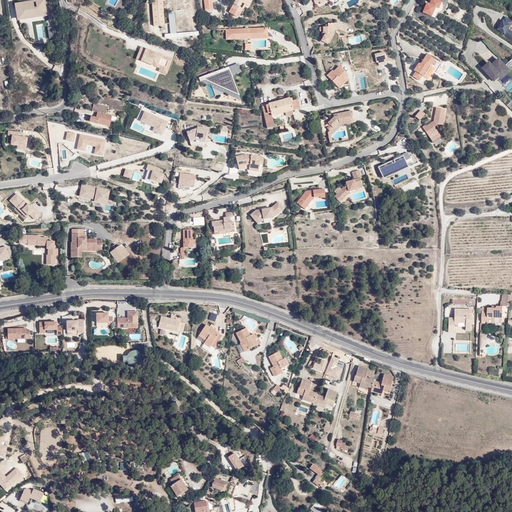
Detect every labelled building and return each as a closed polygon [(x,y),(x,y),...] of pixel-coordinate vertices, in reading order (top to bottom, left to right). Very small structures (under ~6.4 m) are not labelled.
[(32,18),(46,15),(44,3),(47,3),(46,0),(36,0),(37,1),(38,5),(30,7),(29,2),(16,5),(19,19),(31,17),(32,18)] [(152,27),(164,26),(162,0),(160,0),(151,1),(152,27)] [(243,3),(244,0),(234,0),(230,7),(238,13),(243,3)] [(426,3),(423,12),(432,16),(436,7),(439,8),(441,2),(435,0),(431,0),(429,4),(426,3)] [(511,30),(509,29),(511,24),(511,20),(505,16),(497,30),(511,39),(511,30)] [(332,29),(335,29),(338,29),(338,21),(328,22),(328,24),(322,25),(323,31),(325,33),(320,40),(326,43),(327,42),(328,42),(332,37),(328,36),(332,29)] [(256,29),(237,30),(237,38),(250,38),(249,35),(265,34),(272,34),(272,33),(265,30),(267,27),(261,28),(261,26),(256,26),(256,29)] [(237,38),(237,30),(225,31),(226,40),(238,40),(237,38)] [(141,60),(161,68),(162,66),(168,68),(172,59),(141,47),(139,52),(144,54),(141,60)] [(420,62),(429,68),(435,72),(442,60),(436,56),(434,59),(426,53),(420,62)] [(493,83),(496,80),(508,93),(511,89),(511,80),(506,74),(509,72),(497,58),(490,64),(488,62),(480,69),(493,83)] [(420,62),(418,61),(415,67),(416,68),(412,75),(419,80),(423,75),(424,77),(429,68),(420,62)] [(239,65),(238,63),(208,74),(209,76),(226,70),(228,74),(230,73),(229,69),(239,65)] [(232,92),(237,90),(232,75),(242,72),(239,65),(229,69),(230,73),(228,74),(226,70),(209,76),(208,74),(199,78),(200,81),(205,80),(209,78),(211,83),(217,81),(218,86),(223,84),(225,89),(230,87),(232,92)] [(161,68),(159,72),(166,74),(168,68),(162,66),(161,68)] [(337,86),(344,80),(343,79),(348,74),(340,66),(335,70),(334,69),(328,76),(330,78),(333,75),(336,78),(333,82),(337,86)] [(239,95),(237,90),(232,92),(230,87),(225,89),(223,84),(218,86),(217,81),(211,83),(209,78),(205,80),(222,88),(239,95)] [(346,82),(344,80),(337,86),(340,89),(346,82)] [(283,97),(278,98),(278,101),(268,104),(269,105),(263,106),(268,128),(275,126),(273,115),(301,108),(298,99),(290,101),(289,98),(283,99),(283,97)] [(92,110),(98,111),(96,117),(91,115),(89,121),(109,126),(110,122),(112,115),(106,113),(108,106),(94,102),(92,110)] [(443,110),(434,107),(429,119),(430,120),(424,125),(423,124),(420,126),(431,139),(439,134),(431,125),(434,123),(439,125),(442,114),(443,110)] [(351,122),(350,109),(341,110),(341,113),(336,114),(327,121),(329,124),(326,127),(329,130),(327,131),(329,141),(332,140),(331,131),(341,123),(351,122)] [(419,110),(413,115),(417,119),(423,115),(419,110)] [(144,130),(153,134),(154,131),(162,135),(168,122),(145,112),(139,124),(145,127),(144,130)] [(210,126),(199,124),(199,126),(188,129),(193,144),(197,142),(201,142),(208,143),(208,138),(207,138),(207,134),(209,135),(210,126)] [(20,133),(9,131),(8,135),(12,136),(11,145),(18,146),(17,149),(25,150),(27,138),(19,137),(20,133)] [(75,134),(67,132),(66,140),(73,142),(75,134)] [(96,146),(95,154),(102,155),(105,141),(81,135),(77,149),(85,151),(86,144),(96,146)] [(257,157),(257,153),(247,151),(236,154),(238,165),(248,163),(248,169),(261,171),(262,165),(259,165),(260,158),(257,157)] [(403,156),(407,164),(412,162),(410,158),(407,152),(402,154),(403,156)] [(403,156),(391,161),(393,163),(394,163),(396,169),(396,170),(407,165),(407,164),(403,156)] [(380,168),(383,176),(396,170),(396,169),(394,163),(393,163),(391,161),(384,164),(384,166),(380,168)] [(148,165),(146,170),(148,170),(145,180),(150,181),(151,180),(156,181),(161,183),(163,175),(158,174),(160,169),(148,165)] [(126,169),(124,176),(130,178),(132,171),(126,169)] [(335,193),(341,198),(348,189),(361,186),(358,177),(359,176),(357,169),(350,171),(352,178),(347,180),(344,181),(345,185),(342,185),(340,188),(336,186),(332,191),(335,193)] [(134,172),(132,179),(139,181),(141,174),(134,172)] [(180,173),(178,188),(189,190),(189,187),(192,187),(193,186),(194,186),(195,175),(180,173)] [(417,181),(405,183),(406,189),(418,187),(417,181)] [(96,197),(95,201),(105,203),(108,191),(96,189),(95,191),(93,190),(93,188),(88,187),(88,191),(82,190),(80,196),(93,198),(93,196),(96,197)] [(310,188),(308,188),(308,191),(302,192),(294,201),(300,205),(307,197),(309,199),(312,197),(317,196),(317,198),(323,197),(322,188),(310,190),(310,188)] [(30,214),(35,220),(41,214),(35,208),(34,210),(30,206),(24,200),(24,201),(17,194),(10,201),(17,208),(19,206),(28,216),(30,214)] [(302,208),(309,199),(307,197),(300,205),(302,208)] [(285,209),(279,201),(271,207),(255,210),(250,215),(257,224),(261,222),(263,222),(264,219),(273,218),(285,209)] [(17,208),(27,217),(28,216),(19,206),(17,208)] [(227,215),(230,215),(230,210),(223,211),(223,215),(220,215),(220,218),(209,220),(210,225),(211,225),(212,231),(231,228),(231,220),(228,221),(227,215)] [(188,227),(180,226),(178,245),(191,246),(191,238),(188,237),(188,227)] [(79,257),(79,248),(97,248),(97,250),(97,251),(102,251),(102,240),(87,240),(87,234),(84,234),(84,230),(72,230),(72,243),(71,243),(71,257),(79,257)] [(19,235),(19,243),(28,244),(28,241),(37,242),(37,245),(46,245),(46,249),(48,249),(48,255),(47,255),(47,264),(55,264),(55,255),(58,255),(58,249),(54,249),(55,242),(47,241),(47,238),(40,238),(37,238),(37,236),(19,235)] [(125,249),(123,251),(120,246),(111,253),(118,264),(129,255),(125,249)] [(5,247),(0,248),(0,260),(8,258),(5,247)] [(97,248),(79,248),(79,257),(82,257),(82,250),(97,250),(97,248)] [(511,293),(503,293),(502,304),(507,305),(511,305),(511,293)] [(507,305),(502,304),(499,304),(499,307),(495,307),(492,307),(492,311),(486,310),(485,323),(498,324),(498,316),(506,317),(507,305)] [(463,313),(463,308),(457,308),(457,318),(451,317),(451,324),(457,325),(462,325),(462,322),(468,323),(468,330),(474,330),(475,313),(463,313)] [(117,318),(117,328),(137,328),(137,312),(128,312),(128,318),(117,318)] [(210,312),(208,320),(215,322),(217,314),(210,312)] [(96,313),(96,323),(108,323),(108,325),(112,325),(112,317),(108,317),(108,313),(96,313)] [(159,320),(158,315),(151,315),(151,323),(155,323),(155,321),(159,320)] [(179,332),(182,322),(182,320),(177,319),(176,321),(162,318),(160,328),(162,328),(167,329),(179,332)] [(78,332),(83,331),(83,319),(67,319),(67,328),(78,328),(78,332)] [(39,322),(40,332),(45,332),(45,330),(57,330),(57,335),(62,335),(62,326),(57,326),(57,322),(39,322)] [(205,325),(200,336),(207,340),(206,342),(205,344),(211,348),(220,333),(205,325)] [(30,339),(30,330),(26,330),(26,328),(7,329),(8,339),(30,339)] [(248,337),(245,330),(234,335),(240,345),(236,348),(240,355),(257,346),(253,340),(255,339),(252,335),(248,337)] [(223,335),(220,333),(211,348),(215,349),(223,335)] [(292,346),(293,348),(295,346),(290,339),(284,343),(289,349),(292,346)] [(125,355),(124,360),(129,360),(130,364),(133,367),(138,368),(141,366),(145,363),(146,358),(146,354),(144,351),(140,349),(136,349),(131,350),(129,355),(125,355)] [(282,360),(277,351),(269,356),(275,367),(271,369),(276,377),(280,374),(278,371),(289,365),(285,358),(282,360)] [(246,364),(242,359),(237,363),(240,367),(246,364)] [(370,390),(371,383),(372,379),(369,378),(369,379),(363,378),(364,370),(354,368),(352,383),(358,384),(357,389),(366,391),(367,389),(370,390)] [(375,384),(371,383),(370,390),(370,392),(374,393),(374,390),(383,392),(383,391),(391,392),(392,386),(391,386),(393,376),(383,374),(382,383),(376,382),(375,384)] [(276,392),(280,387),(277,384),(272,389),(276,392)] [(313,408),(316,400),(316,399),(307,396),(310,387),(301,385),(298,393),(297,393),(295,398),(302,400),(302,402),(310,404),(309,407),(313,408)] [(319,402),(316,400),(313,408),(312,410),(317,412),(317,409),(324,412),(325,410),(333,412),(335,405),(333,405),(336,396),(327,394),(324,402),(320,400),(319,402)] [(377,432),(379,425),(374,423),(373,426),(371,425),(369,430),(377,432)] [(319,448),(321,445),(314,439),(311,442),(319,448)] [(341,444),(342,441),(337,439),(334,448),(347,452),(348,446),(341,444)] [(234,453),(228,457),(237,470),(243,466),(234,453)] [(322,479),(325,474),(313,465),(310,470),(322,479)] [(0,484),(5,490),(22,475),(17,469),(6,478),(0,471),(0,484)] [(177,497),(188,490),(178,475),(170,480),(173,484),(170,486),(177,497)] [(214,482),(213,487),(226,492),(229,483),(220,481),(216,479),(214,482)] [(320,486),(314,482),(313,483),(322,490),(325,485),(323,484),(320,486)] [(19,501),(27,504),(30,497),(40,502),(44,494),(33,489),(33,491),(27,488),(24,490),(19,501)] [(195,507),(196,511),(207,511),(212,511),(210,503),(195,507)]
